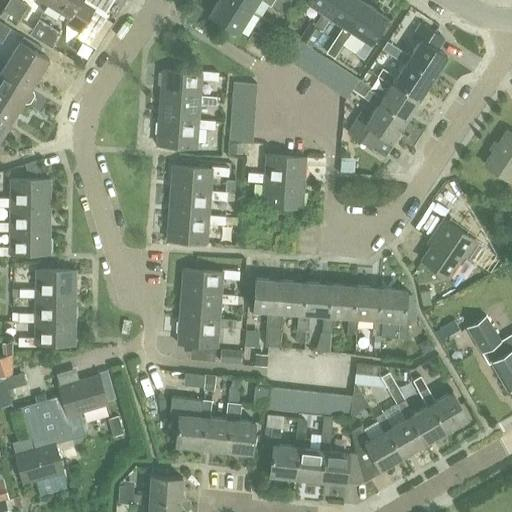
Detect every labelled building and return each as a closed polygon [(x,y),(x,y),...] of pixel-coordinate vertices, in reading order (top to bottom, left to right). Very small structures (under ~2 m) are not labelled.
[(8,19),(19,0),(9,0),(1,15),(8,19)] [(17,24),(29,5),(21,0),(19,0),(8,19),(17,24)] [(49,0),(48,2),(70,16),(65,23),(81,33),(98,5),(88,0),(49,0)] [(239,32),(252,11),(234,0),(218,0),(210,14),(239,32)] [(234,0),(252,11),(258,0),(234,0)] [(272,0),(271,3),(271,4),(286,12),(290,4),(283,0),(272,0)] [(328,15),(337,0),(306,0),(306,1),(323,12),(315,26),(309,23),(300,37),(313,46),(314,43),(331,17),(328,15)] [(349,29),(366,3),(361,0),(337,0),(328,15),(331,17),(344,26),(327,52),(334,57),(343,44),(351,31),(349,29)] [(349,29),(351,31),(365,40),(356,53),(364,58),(374,43),(371,41),(387,17),(366,3),(349,29)] [(29,33),(51,47),(61,32),(39,18),(29,33)] [(0,40),(2,42),(2,41),(11,27),(0,20),(0,40)] [(447,56),(437,50),(444,39),(420,23),(412,36),(420,41),(410,56),(397,47),(392,55),(405,64),(407,61),(433,78),(447,56)] [(264,48),(269,40),(254,31),(249,39),(264,48)] [(300,38),(290,32),(277,51),(287,58),(300,38)] [(310,45),(300,38),(287,58),(297,65),(310,45)] [(36,80),(49,58),(20,41),(7,62),(36,80)] [(320,52),(310,45),(297,65),(307,71),(320,52)] [(330,58),(320,52),(307,71),(317,78),(330,58)] [(340,65),(330,58),(317,78),(326,85),(340,65)] [(420,99),(433,78),(407,61),(405,64),(397,77),(383,68),(378,76),(392,85),(393,82),(420,99)] [(31,88),(36,80),(7,62),(0,73),(0,87),(23,102),(23,101),(26,102),(31,102),(35,95),(34,90),(31,88)] [(350,71),(340,65),(326,85),(336,91),(350,71)] [(201,96),(201,94),(202,79),(219,80),(219,72),(201,71),(201,72),(163,69),(161,93),(201,96)] [(360,78),(350,71),(336,91),(346,98),(352,89),(360,78)] [(352,89),(364,97),(369,89),(371,86),(360,78),(352,89)] [(258,83),(234,81),(233,93),(257,95),(258,83)] [(406,120),(420,99),(393,82),(392,85),(383,98),(369,89),(364,97),(378,106),(379,104),(406,120)] [(0,117),(9,124),(23,102),(0,87),(0,117)] [(217,96),(201,94),(201,96),(161,93),(159,118),(199,121),(199,119),(200,103),(217,105),(217,96)] [(257,95),(233,93),(232,105),(256,107),(257,95)] [(392,142),(406,120),(379,104),(378,106),(370,118),(359,111),(346,132),(372,148),(381,135),(392,142)] [(256,107),(232,105),(231,117),(255,119),(256,107)] [(0,138),(9,124),(0,117),(0,138)] [(255,119),(231,117),(230,129),(254,131),(255,119)] [(199,121),(159,118),(159,122),(156,121),(155,133),(158,133),(157,144),(197,147),(198,127),(215,129),(215,121),(199,119),(199,121)] [(254,131),(230,129),(229,141),(253,143),(254,131)] [(511,133),(508,130),(485,165),(510,181),(511,176),(511,133)] [(266,154),(265,173),(249,172),(248,181),(264,182),(264,180),(304,183),(306,157),(266,154)] [(173,165),(171,190),(211,193),(211,191),(212,174),(228,176),(229,167),(212,166),(211,168),(173,165)] [(11,178),(11,197),(0,197),(0,205),(11,206),(11,203),(50,204),(51,179),(11,178)] [(264,182),(263,198),(247,196),(246,205),(264,206),(264,204),(302,207),(304,183),(264,180),(264,182)] [(171,190),(170,214),(209,217),(209,215),(210,199),(234,200),(235,193),(211,191),(211,193),(171,190)] [(50,229),(50,204),(11,203),(11,206),(11,222),(0,221),(0,230),(10,230),(11,228),(50,229)] [(209,217),(170,214),(168,239),(207,242),(209,223),(225,224),(226,216),(209,215),(209,217)] [(471,258),(481,243),(445,220),(435,235),(439,237),(424,261),(448,277),(464,254),(471,258)] [(52,239),(50,238),(50,229),(11,228),(10,230),(10,246),(0,245),(0,254),(11,255),(11,253),(49,253),(50,250),(52,250),(52,239)] [(240,279),(240,270),(222,268),(222,272),(183,269),(181,291),(221,294),(222,277),(240,279)] [(75,295),(76,270),(36,269),(36,288),(13,288),(13,297),(36,297),(36,294),(75,295)] [(278,311),(281,279),(255,278),(253,309),(273,310),(272,327),(270,328),(268,345),(280,347),(282,311),(278,311)] [(303,312),(305,281),(281,279),(278,311),(282,311),(298,312),(296,329),(306,329),(307,313),(303,312)] [(330,314),(332,283),(305,281),(303,312),(307,313),(324,314),(322,331),(332,331),(333,314),(330,314)] [(354,316),(356,285),(332,283),(330,314),(333,314),(349,316),(347,332),(357,333),(358,316),(354,316)] [(379,318),(381,287),(356,285),(354,316),(358,316),(374,317),(373,334),(382,335),(383,318),(379,318)] [(406,319),(408,289),(381,287),(379,318),(383,318),(382,335),(407,337),(408,319),(406,319)] [(238,295),(221,294),(181,291),(180,315),(219,317),(220,302),(238,303),(238,295)] [(420,292),(423,306),(431,304),(428,291),(420,292)] [(75,305),(75,295),(36,294),(36,297),(35,313),(11,312),(11,321),(34,321),(34,319),(75,320),(75,316),(77,316),(78,305),(75,305)] [(236,319),(219,317),(180,315),(179,318),(177,318),(176,329),(179,329),(178,343),(217,345),(218,326),(236,327),(236,319)] [(495,374),(499,372),(508,389),(511,387),(511,334),(501,341),(486,315),(467,327),(482,351),(488,363),(495,374)] [(75,343),(75,320),(34,319),(34,321),(34,337),(19,336),(19,345),(36,346),(36,343),(75,343)] [(453,324),(439,332),(440,333),(444,340),(458,332),(453,324)] [(305,342),(306,329),(296,329),(296,341),(305,342)] [(241,363),(242,349),(221,348),(220,362),(241,363)] [(266,354),(257,353),(255,365),(265,366),(266,354)] [(20,354),(3,358),(8,379),(25,375),(20,354)] [(357,363),(356,371),(377,373),(378,365),(357,363)] [(53,418),(60,442),(65,460),(68,459),(75,484),(81,483),(74,457),(77,456),(72,438),(89,433),(83,411),(108,404),(100,374),(80,380),(77,367),(57,373),(61,385),(59,386),(61,394),(50,398),(56,417),(53,418)] [(381,376),(388,389),(397,384),(390,371),(381,376)] [(215,390),(217,375),(205,374),(204,386),(204,389),(215,390)] [(430,404),(446,431),(469,418),(453,391),(435,401),(421,376),(413,381),(419,391),(427,406),(430,404)] [(6,380),(0,382),(0,401),(11,399),(6,380)] [(230,419),(227,450),(252,453),(256,422),(239,420),(241,403),(239,402),(241,387),(230,386),(228,402),(226,418),(230,419)] [(281,387),(269,386),(266,409),(278,410),(281,387)] [(292,388),(281,387),(278,410),(290,411),(292,388)] [(304,390),(292,388),(290,411),(302,413),(304,390)] [(316,391),(304,390),(302,413),(314,414),(316,391)] [(353,395),(351,415),(369,405),(361,390),(352,395),(353,395)] [(328,392),(316,391),(314,414),(326,415),(328,392)] [(340,394),(328,392),(326,415),(338,417),(340,394)] [(353,395),(352,395),(340,394),(338,417),(350,418),(350,415),(351,415),(353,395)] [(161,407),(158,397),(146,400),(149,410),(161,407)] [(201,416),(185,414),(186,398),(178,397),(176,415),(180,415),(176,445),(201,447),(204,416),(201,416)] [(56,443),(60,442),(53,418),(56,417),(50,398),(21,406),(33,449),(16,453),(24,482),(64,471),(56,443)] [(427,406),(414,413),(405,399),(397,404),(405,418),(409,416),(425,443),(446,431),(430,404),(427,406)] [(226,419),(226,418),(210,417),(212,401),(203,400),(201,416),(204,416),(201,447),(227,450),(230,419),(226,419)] [(402,456),(425,443),(409,416),(405,418),(397,404),(375,416),(377,420),(383,431),(387,429),(402,456)] [(295,446),(279,444),(281,427),(283,428),(284,415),(266,413),(265,426),(272,427),(270,444),(273,445),(270,475),(295,478),(298,446),(295,446)] [(323,449),(320,448),(305,447),(307,420),(305,418),(298,417),(295,446),(298,446),(295,478),(306,479),(305,483),(319,484),(320,480),(323,449)] [(380,468),(402,456),(387,429),(383,431),(377,420),(364,428),(361,424),(354,429),(352,430),(358,451),(365,476),(380,468)] [(345,487),(345,483),(346,483),(346,479),(358,480),(365,476),(358,451),(349,452),(329,450),(331,434),(321,433),(320,448),(323,449),(320,480),(331,482),(330,486),(345,487)] [(181,503),(183,477),(152,475),(150,495),(134,494),(134,493),(134,485),(119,485),(118,501),(150,504),(150,501),(181,503)] [(0,500),(9,498),(5,482),(0,483),(0,500)] [(6,502),(6,500),(0,501),(0,511),(13,511),(10,501),(6,502)] [(180,511),(181,503),(150,501),(150,504),(149,511),(180,511)]
